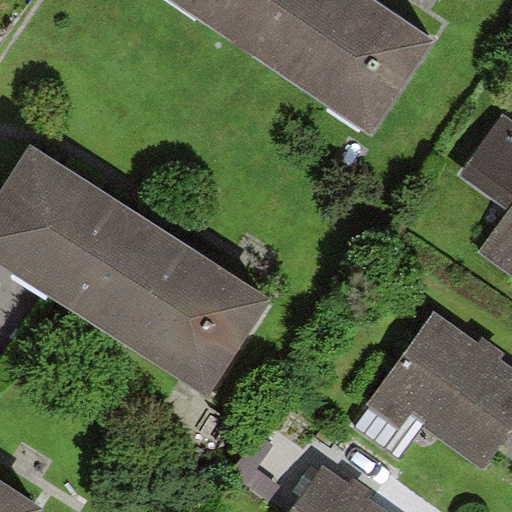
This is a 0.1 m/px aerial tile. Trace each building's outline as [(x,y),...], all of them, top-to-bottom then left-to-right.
[(430,37),(372,0),(167,0),(370,130),(430,37)] [(511,123),(500,115),(457,177),(508,211),(481,251),(511,271),(511,123)] [(263,300),(28,155),(0,199),(0,267),(205,394),(263,300)] [(511,454),(511,370),(495,358),(501,349),(481,335),(475,344),(434,313),(367,403),(396,424),(408,407),(480,460),(494,441),(511,454)] [(379,483),(335,452),(292,511),(371,511),(362,506),(379,483)] [(0,511),(32,511),(0,491),(0,511)]
